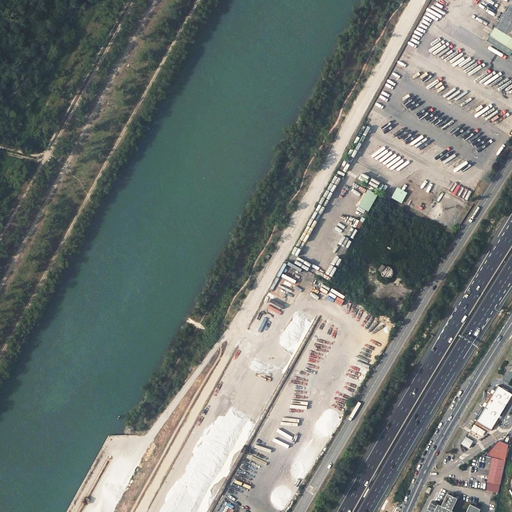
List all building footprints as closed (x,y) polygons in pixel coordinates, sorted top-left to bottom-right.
[(511,0),(490,36),(511,50),(511,0)] [(385,267),(382,265),(379,270),(381,272),(383,275),(384,277),(388,278),(391,277),(393,275),(393,272),(391,269),(390,268),(387,267),(385,267)] [(511,395),(496,386),(475,422),(490,431),(511,395)] [(507,445),(497,441),(482,456),(490,458),(484,492),(499,494),(504,461),(507,445)] [(435,509),(433,511),(478,511),(480,510),(470,505),(466,511),(454,511),(451,510),(457,498),(447,493),(441,505),(435,502),(432,507),(435,509)]
